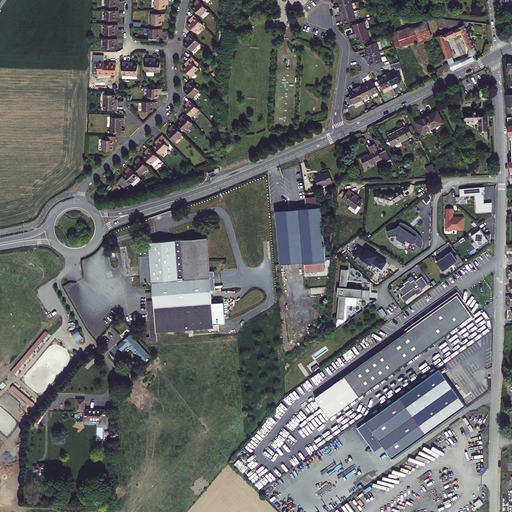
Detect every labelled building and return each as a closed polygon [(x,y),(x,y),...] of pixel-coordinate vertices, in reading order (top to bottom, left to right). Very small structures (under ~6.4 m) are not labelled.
[(168,2),(167,0),(154,0),(154,8),(165,9),(166,5),(166,2),(168,2)] [(200,16),(207,9),(198,0),(197,0),(195,2),(196,3),(195,4),(196,5),(193,8),(200,16)] [(341,15),(353,12),(351,3),(340,6),(342,11),(340,12),(341,15)] [(118,14),(118,10),(105,10),(105,20),(116,21),(116,17),(117,17),(117,14),(118,14)] [(359,18),(357,10),(353,12),(341,15),(342,19),(344,18),(345,23),(356,20),(356,19),(359,18)] [(164,18),(164,14),(151,13),(151,25),(162,25),(162,21),(162,18),(164,18)] [(195,33),(203,25),(194,15),(191,18),(193,20),(191,22),(188,25),(195,33)] [(463,21),(444,19),(437,19),(438,28),(448,27),(449,31),(465,25),(463,21)] [(366,30),(364,22),(353,25),(355,30),(353,30),(354,34),(366,30)] [(426,22),(391,33),(397,50),(432,38),(426,22)] [(118,29),(118,25),(105,24),(104,34),(115,35),(115,31),(117,31),(117,29),(118,29)] [(474,47),(465,25),(449,31),(437,37),(446,60),(447,59),(452,57),(445,40),(461,33),(469,50),(468,57),(465,58),(467,63),(476,59),(472,48),(474,47)] [(162,33),(162,29),(149,28),(149,38),(159,38),(160,34),(161,34),(161,33),(162,33)] [(357,37),(358,42),(369,39),(366,30),(354,34),(355,38),(357,37)] [(192,51),(200,43),(191,34),(188,37),(190,38),(187,40),(184,43),(192,51)] [(117,43),(117,39),(104,38),(104,48),(115,48),(115,44),(116,44),(116,43),(117,43)] [(379,52),(376,42),(366,45),(368,51),(365,52),(366,56),(379,52)] [(381,57),(379,52),(366,56),(368,59),(370,59),(371,65),(387,60),(386,57),(385,56),(381,57)] [(197,66),(200,64),(193,57),(187,62),(188,64),(186,66),(183,69),(191,76),(199,69),(197,66)] [(153,58),(146,58),(145,71),(155,71),(155,72),(160,72),(161,61),(156,61),(153,60),(153,58)] [(443,67),(446,74),(452,71),(452,70),(463,65),(461,60),(454,62),(449,64),(443,67)] [(104,62),(94,61),(93,74),(116,75),(116,62),(110,62),(109,64),(104,64),(104,62)] [(130,62),(123,62),(122,75),(132,75),(132,76),(137,76),(138,65),(133,64),(130,64),(130,62)] [(398,70),(390,74),(389,72),(386,73),(392,85),(401,81),(400,80),(398,76),(400,75),(401,74),(398,70)] [(392,85),(386,73),(382,75),(383,77),(378,80),(384,92),(385,93),(393,88),(392,85)] [(192,98),(200,90),(191,81),(188,84),(189,85),(187,86),(188,87),(185,90),(192,98)] [(370,95),(378,91),(373,81),(365,85),(370,95)] [(363,99),(370,95),(365,85),(361,87),(360,85),(357,87),(363,99)] [(353,103),(363,99),(357,87),(353,89),(354,91),(349,94),(353,103)] [(161,93),(161,89),(148,88),(148,98),(158,98),(159,94),(160,94),(160,92),(161,93)] [(104,94),(104,109),(117,110),(117,102),(115,102),(115,99),(115,95),(112,95),(107,94),(104,94)] [(192,117),(199,109),(190,100),(187,103),(188,104),(186,105),(187,106),(184,109),(192,117)] [(156,106),(156,102),(143,101),(142,111),(153,112),(153,107),(154,107),(155,106),(156,106)] [(426,116),(432,128),(436,126),(436,127),(444,123),(438,111),(426,116)] [(480,120),(480,131),(487,130),(486,113),(476,113),(476,112),(465,112),(465,117),(465,120),(466,120),(466,121),(480,120)] [(186,131),(193,124),(184,114),(181,117),(182,118),(180,120),(181,120),(178,123),(186,131)] [(426,116),(415,122),(421,134),(429,130),(429,129),(432,128),(426,116)] [(110,132),(123,133),(123,128),(121,128),(121,125),(124,125),(124,118),(111,117),(111,127),(110,127),(110,132)] [(175,141),(183,134),(174,124),(171,127),(172,129),(170,131),(167,134),(175,141)] [(387,136),(392,146),(409,138),(409,137),(412,135),(411,133),(408,127),(408,126),(404,128),(404,127),(387,136)] [(167,145),(170,142),(163,135),(157,140),(159,142),(157,144),(154,147),(161,155),(169,147),(167,145)] [(114,144),(116,144),(116,136),(106,136),(106,140),(103,140),(102,150),(113,151),(113,147),(114,147),(114,144)] [(372,152),(361,158),(365,167),(382,159),(384,165),(387,163),(386,162),(391,160),(386,150),(379,153),(374,144),(369,146),(372,152)] [(454,170),(463,166),(453,145),(444,149),(454,170)] [(153,167),(161,160),(149,148),(146,151),(147,151),(145,153),(146,154),(143,157),(153,167)] [(141,174),(148,167),(139,158),(136,160),(137,161),(136,162),(137,163),(134,166),(141,174)] [(439,159),(444,170),(451,167),(448,159),(442,161),(441,158),(439,159)] [(432,164),(426,167),(429,175),(436,171),(432,164)] [(131,183),(138,176),(129,167),(126,170),(127,170),(126,172),(127,172),(124,175),(131,183)] [(329,172),(315,176),(319,187),(333,182),(329,172)] [(124,189),(130,183),(123,176),(117,182),(124,189)] [(459,192),(462,209),(477,206),(475,189),(459,192)] [(349,190),(342,199),(351,205),(356,209),(358,206),(362,201),(352,193),(352,192),(349,190)] [(400,190),(393,194),(392,193),(390,193),(388,195),(377,192),(375,199),(392,204),(404,196),(400,190)] [(276,211),(281,264),(303,262),(303,263),(305,263),(305,271),(324,269),(324,261),(326,261),(325,260),(320,197),(305,198),(306,208),(276,211)] [(446,208),(446,230),(452,230),(452,229),(463,229),(464,228),(464,218),(463,216),(453,216),(454,208),(446,208)] [(419,234),(401,223),(397,228),(387,231),(389,237),(397,234),(399,235),(397,238),(404,243),(406,240),(411,243),(412,242),(421,248),(423,243),(423,239),(421,237),(419,234)] [(485,234),(481,229),(472,235),(480,246),(485,243),(488,243),(491,240),(491,234),(485,234)] [(150,249),(139,250),(141,283),(152,282),(154,301),(147,301),(150,337),(147,337),(147,342),(157,342),(157,332),(214,328),(214,324),(225,323),(224,302),(212,303),(208,237),(149,242),(150,249)] [(382,269),(386,262),(367,249),(365,251),(359,247),(353,255),(357,257),(355,260),(358,262),(367,268),(369,264),(375,268),(377,265),(382,269)] [(452,258),(448,254),(437,262),(442,269),(443,270),(447,267),(448,268),(454,263),(456,266),(463,261),(458,254),(455,256),(452,258)] [(349,269),(341,269),(340,287),(339,287),(338,295),(339,296),(337,318),(344,319),(346,296),(361,297),(362,289),(347,287),(349,269)] [(429,284),(422,276),(416,280),(415,279),(411,281),(410,279),(404,283),(405,285),(400,289),(404,294),(401,296),(405,301),(416,293),(417,295),(423,290),(422,289),(429,284)] [(362,289),(362,299),(370,300),(371,290),(362,289)] [(457,292),(346,376),(361,396),(473,313),(457,292)] [(385,317),(388,315),(383,308),(380,310),(385,317)] [(77,342),(83,338),(77,330),(72,334),(77,342)] [(44,331),(11,373),(15,376),(48,334),(44,331)] [(128,345),(135,339),(130,334),(123,340),(128,345)] [(122,351),(128,346),(143,362),(150,356),(135,339),(128,345),(123,340),(117,346),(122,351)] [(395,457),(467,403),(440,367),(368,421),(395,457)] [(13,385),(11,388),(31,407),(34,404),(13,385)] [(77,399),(76,411),(84,411),(84,420),(100,420),(99,423),(106,424),(107,410),(85,409),(85,399),(77,399)]
